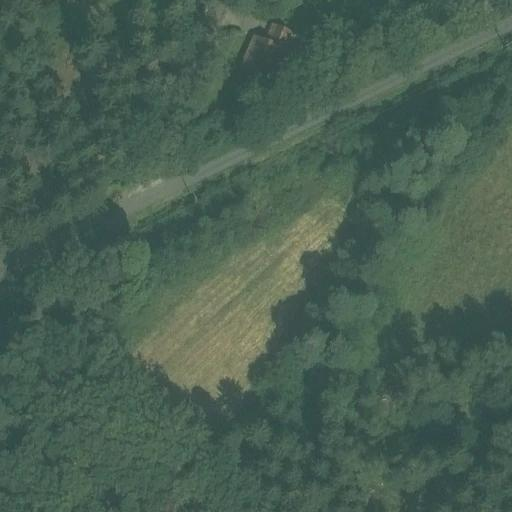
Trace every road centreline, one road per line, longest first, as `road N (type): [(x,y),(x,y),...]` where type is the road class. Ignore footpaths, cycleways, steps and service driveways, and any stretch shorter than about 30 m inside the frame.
road 1 (unclassified): [(511,24),(0,270)]
road 2 (track): [(0,489),(238,0)]
